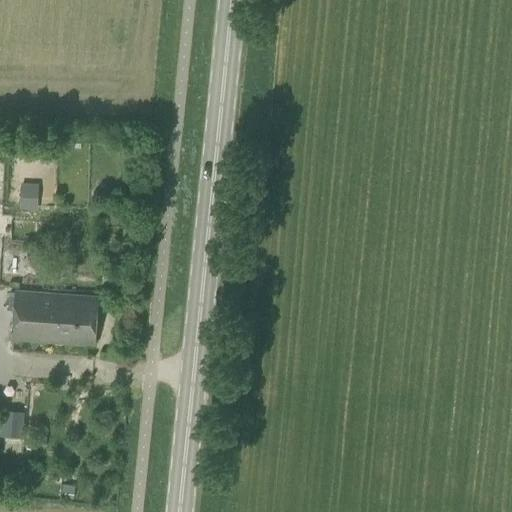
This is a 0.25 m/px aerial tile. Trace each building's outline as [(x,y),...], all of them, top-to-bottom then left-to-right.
[(38,207),(39,181),(21,180),(21,207),(38,207)] [(22,268),(27,272),(36,272),(40,269),(40,260),(36,255),(27,255),(23,259),(22,268)] [(13,338),(75,342),(75,337),(94,338),(96,302),(78,301),(79,295),(16,291),(13,338)] [(23,439),(25,417),(3,415),(1,437),(23,439)] [(62,484),(61,497),(72,498),(74,486),(62,484)]
